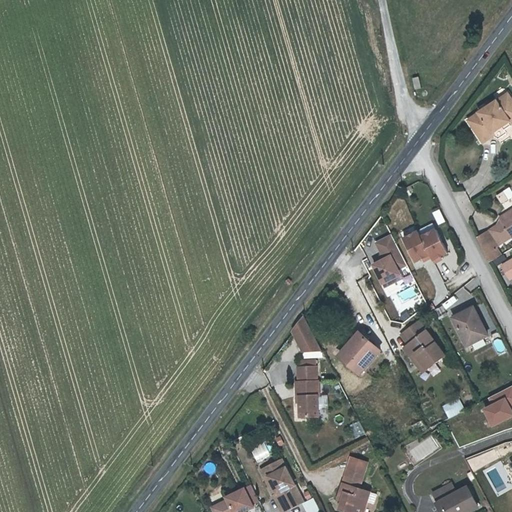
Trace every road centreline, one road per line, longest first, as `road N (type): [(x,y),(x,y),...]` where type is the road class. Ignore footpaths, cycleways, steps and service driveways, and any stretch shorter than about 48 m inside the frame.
road 1 (secondary): [(417,148),(139,511)]
road 2 (unclassified): [(417,148),(511,326)]
road 3 (secondary): [(511,20),(417,148)]
road 4 (unknown): [(511,429),(409,472),(407,493),(427,511)]
road 5 (unclassified): [(381,0),(417,148)]
